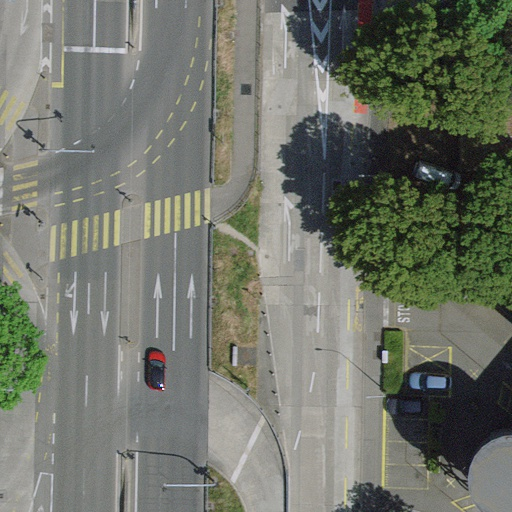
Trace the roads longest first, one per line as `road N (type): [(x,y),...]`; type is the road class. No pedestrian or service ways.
road 1 (tertiary): [(326,511),(325,196)]
road 2 (primary): [(172,406),(177,114)]
road 3 (primary): [(91,165),(87,408)]
road 4 (primary): [(325,196),(291,0)]
road 5 (primary): [(95,0),(91,165)]
road 6 (primary): [(271,511),(257,450),(241,432),(217,416),(172,406)]
road 7 (primary): [(0,287),(50,381),(87,408)]
road 8 (tertiary): [(325,196),(345,47)]
